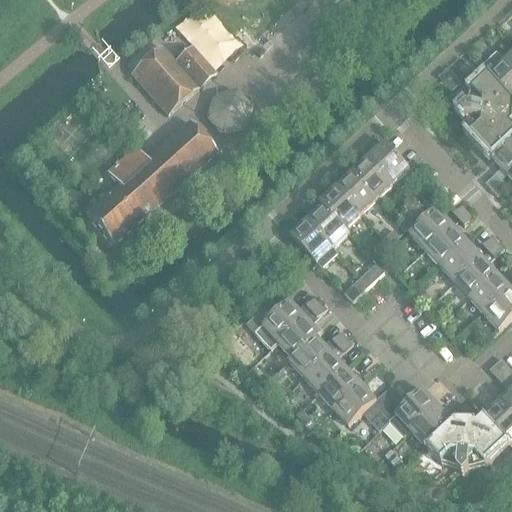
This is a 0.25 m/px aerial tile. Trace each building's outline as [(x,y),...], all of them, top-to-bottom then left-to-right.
[(346,0),(343,0),(335,8),(340,14),(350,4),(348,1),(346,0)] [(200,10),(175,33),(215,76),(240,52),(200,10)] [(168,119),(215,78),(190,50),(174,65),(161,51),(131,78),(168,119)] [(499,58),(483,72),(489,78),(488,79),(511,105),(511,69),(506,63),(504,64),(499,58)] [(449,71),(439,80),(452,95),(463,86),(449,71)] [(511,105),(488,79),(471,95),(481,106),(481,109),(479,109),(476,111),(466,111),(460,116),(511,118),(511,105)] [(236,95),(214,100),(206,123),(221,138),(243,133),(249,111),(236,95)] [(511,118),(460,116),(466,123),(480,123),(480,130),(470,139),(489,159),(492,162),(511,142),(511,118)] [(112,249),(216,156),(190,126),(147,164),(135,150),(107,175),(119,189),(86,219),(112,249)] [(511,142),(492,162),(502,173),(508,180),(511,175),(511,142)] [(392,190),(409,174),(383,147),(367,163),(392,190)] [(376,205),(392,190),(367,163),(351,178),(376,205)] [(360,219),(376,205),(351,178),(335,192),(360,219)] [(496,179),(486,188),(492,195),(502,185),(496,179)] [(498,201),(508,191),(502,185),(492,195),(498,201)] [(344,234),(360,219),(335,192),(319,207),(323,211),(344,234)] [(420,221),(429,213),(424,206),(415,215),(420,221)] [(460,224),(469,216),(463,209),(454,218),(460,224)] [(344,234),(323,211),(307,226),(332,253),(348,238),(344,234)] [(453,231),(452,231),(437,214),(410,240),(426,256),(453,231)] [(410,231),(420,221),(415,215),(404,224),(410,231)] [(466,230),(475,221),(469,216),(460,224),(466,230)] [(307,226),(291,241),(316,268),(321,274),(338,259),(332,253),(307,226)] [(440,272),(467,247),(453,231),(426,256),(440,272)] [(389,250),(398,242),(392,236),(383,244),(389,250)] [(490,256),(499,248),(493,241),(484,250),(490,256)] [(379,260),(389,250),(383,244),(373,254),(379,260)] [(482,263),(468,247),(467,247),(440,272),(455,289),(482,263)] [(499,248),(490,256),(495,262),(504,253),(499,248)] [(469,304),(497,278),(482,263),(455,289),(469,304)] [(368,291),(385,276),(377,268),(360,283),(368,291)] [(511,294),(497,279),(497,278),(469,304),(484,320),(511,294)] [(353,305),(368,291),(360,283),(345,297),(353,305)] [(511,324),(511,294),(484,320),(499,336),(511,324)] [(316,302),(308,310),(313,314),(321,307),(316,302)] [(273,305),(247,329),(270,355),(278,347),(305,322),(298,315),(289,306),(281,314),(273,305)] [(321,307),(313,314),(320,322),(327,315),(321,307)] [(319,337),(305,322),(278,347),(291,362),(288,366),(316,340),(319,337)] [(337,351),(346,342),(342,337),(332,346),(337,351)] [(303,382),(331,357),(316,340),(288,366),(303,382)] [(346,342),(337,351),(343,359),(353,350),(346,342)] [(346,373),(331,357),(303,382),(319,399),(346,373)] [(511,373),(502,363),(496,369),(511,385),(511,383),(511,373)] [(496,369),(490,374),(505,390),(511,385),(496,369)] [(333,414),(360,389),(346,373),(319,399),(333,414)] [(392,391),(376,406),(360,389),(333,414),(348,431),(362,418),(371,427),(400,399),(392,391)] [(511,394),(510,397),(499,407),(511,420),(511,394)] [(437,411),(424,397),(422,395),(408,408),(400,399),(371,427),(378,435),(389,425),(404,442),(411,436),(437,411)] [(511,420),(499,407),(484,421),(509,448),(511,445),(511,420)] [(453,427),(438,411),(437,411),(411,436),(426,452),(453,427)] [(302,414),(296,420),(305,429),(310,424),(302,414)] [(465,425),(463,481),(469,475),(469,472),(469,469),(469,461),(476,461),(483,468),(485,470),(503,454),(509,448),(484,421),(478,427),(476,425),(465,425)] [(453,427),(426,452),(442,469),(443,468),(452,459),(454,460),(454,461),(458,465),(457,468),(457,475),(463,481),(465,425),(455,424),(453,427)] [(400,465),(390,455),(384,461),(394,470),(400,465)]
